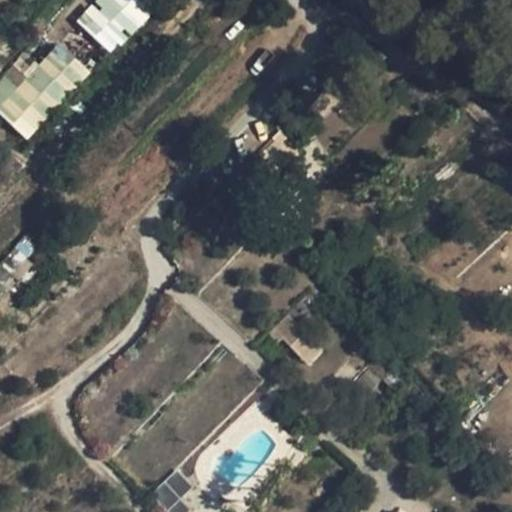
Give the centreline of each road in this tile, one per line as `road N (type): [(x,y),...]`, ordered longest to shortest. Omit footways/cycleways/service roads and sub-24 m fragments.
road 1 (residential): [(293,0),(312,24),(312,46),(151,223),(159,273),(140,323),(67,384)]
road 2 (track): [(0,424),(67,384),(62,414),(80,446),(141,511)]
